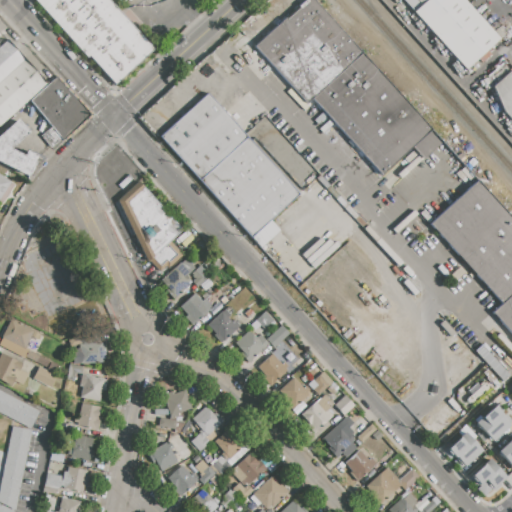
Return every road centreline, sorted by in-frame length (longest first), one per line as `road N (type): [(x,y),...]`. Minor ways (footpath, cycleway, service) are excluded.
road 1 (residential): [(114,116),(472,511)]
road 2 (residential): [(165,349),(228,384),(346,511)]
road 3 (residential): [(64,167),(142,323)]
road 4 (tertiary): [(114,116),(237,0)]
road 5 (tertiary): [(8,0),(114,116)]
road 6 (residential): [(112,511),(146,362)]
road 7 (residential): [(0,279),(33,205),(64,167)]
